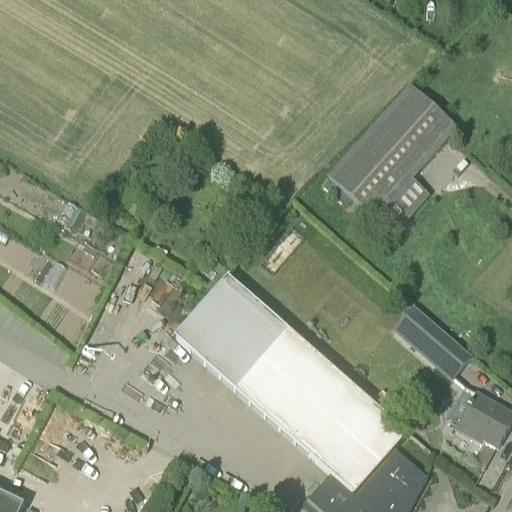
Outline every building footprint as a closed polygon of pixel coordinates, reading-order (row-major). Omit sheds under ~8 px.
[(397,241),(433,201),(416,186),(461,135),(413,92),(332,183),(397,241)] [(404,439),(228,283),(229,282),(228,280),(172,343),(174,345),(175,343),(330,479),(308,503),(307,502),(306,503),(316,511),(410,511),(428,481),(427,480),(426,481),(394,455),(407,439),(405,438),(404,439)] [(457,385),(475,364),(417,315),(399,336),(457,385)] [(496,451),(511,425),(511,419),(475,398),(455,432),(479,447),(482,443),(496,451)] [(0,511),(17,511),(0,503),(0,511)]
